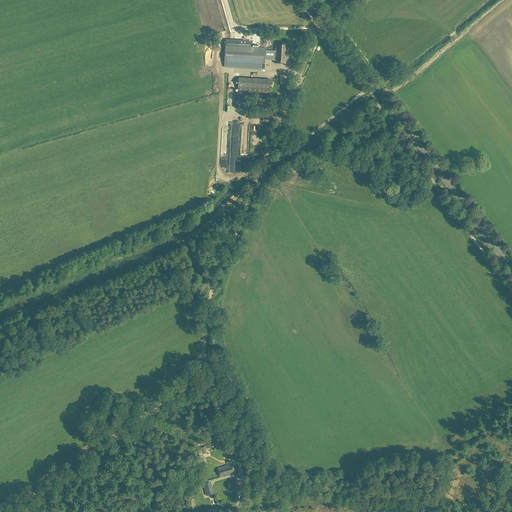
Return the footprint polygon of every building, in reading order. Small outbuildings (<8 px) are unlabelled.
[(275,42),(275,51),(274,58),(274,63),(288,64),(289,43),(275,42)] [(274,58),(275,51),(265,50),(266,48),(226,45),(224,67),(264,69),(265,58),(274,58)] [(239,77),(238,91),(270,93),(271,79),(239,77)] [(214,447),(213,444),(198,448),(200,459),(201,459),(202,463),(206,462),(205,460),(204,460),(203,454),(207,453),(206,449),(210,448),(214,447)] [(232,464),(228,465),(229,470),(224,471),(225,476),(235,473),(232,464)] [(229,470),(228,465),(218,468),(220,477),(225,476),(224,471),(229,470)] [(203,484),(206,496),(214,493),(211,481),(203,484)]
